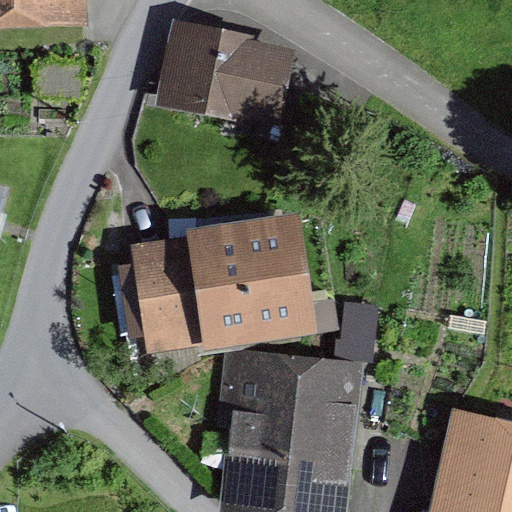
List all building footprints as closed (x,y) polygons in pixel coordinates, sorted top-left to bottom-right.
[(0,0),(0,17),(60,15),(58,0),(0,0)] [(171,104),(273,123),(285,60),(183,41),(171,104)] [(305,106),(282,157),(329,179),(353,128),(305,106)] [(215,332),(301,318),(288,239),(202,252),(204,263),(126,275),(136,338),(214,325),(215,332)] [(379,362),(382,307),(351,306),(349,361),(379,362)] [(252,432),(245,508),(291,511),(327,511),(344,369),(230,358),(224,429),(252,432)] [(511,511),(511,429),(479,422),(458,511),(511,511)]
